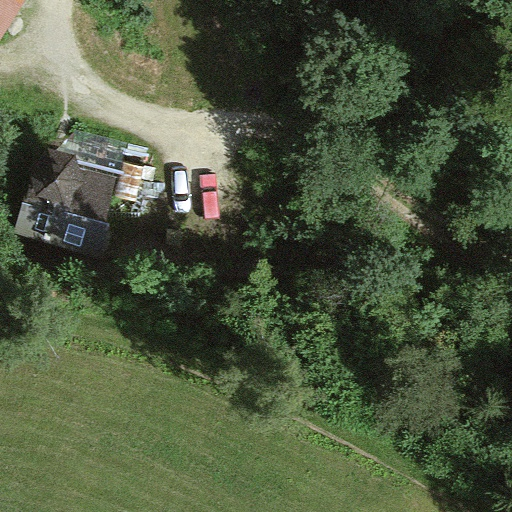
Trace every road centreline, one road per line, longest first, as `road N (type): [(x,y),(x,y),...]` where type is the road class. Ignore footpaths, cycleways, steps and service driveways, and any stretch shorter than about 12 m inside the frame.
road 1 (track): [(64,0),(57,31),(64,78),(111,119),(258,143),(325,172),(469,276),(511,290)]
road 2 (track): [(0,310),(70,316),(245,375),(511,511)]
